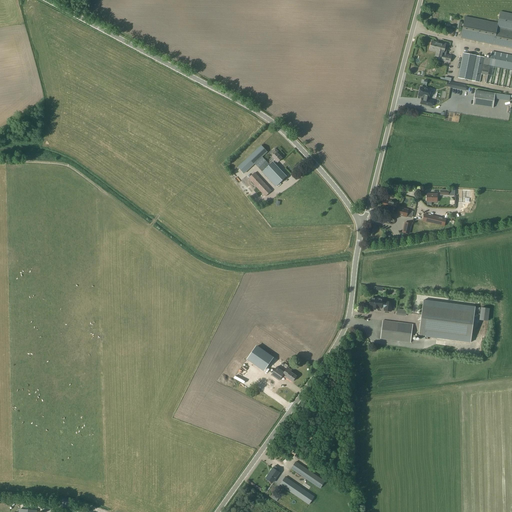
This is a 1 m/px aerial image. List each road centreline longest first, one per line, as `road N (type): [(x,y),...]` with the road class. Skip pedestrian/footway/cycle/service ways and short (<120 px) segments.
road 1 (tertiary): [(362,224),(299,148),(255,110),(44,0)]
road 2 (tertiary): [(217,511),(337,345),(362,224)]
road 3 (unclassified): [(362,224),(419,0)]
